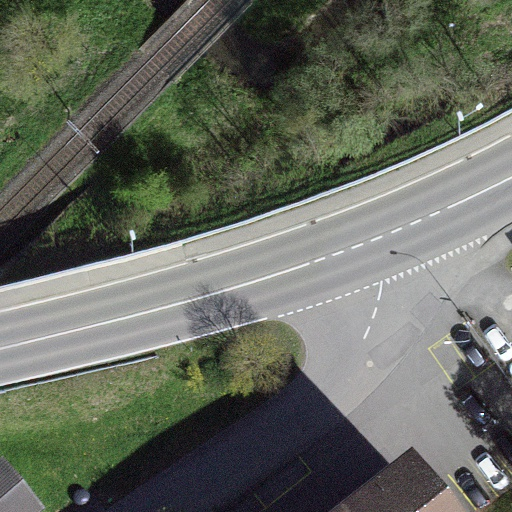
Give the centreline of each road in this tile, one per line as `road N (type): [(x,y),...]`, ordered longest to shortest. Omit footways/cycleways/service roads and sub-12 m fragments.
road 1 (primary): [(0,347),(379,236)]
road 2 (residential): [(195,511),(383,370),(398,323),(379,236)]
road 3 (primary): [(379,236),(511,176)]
